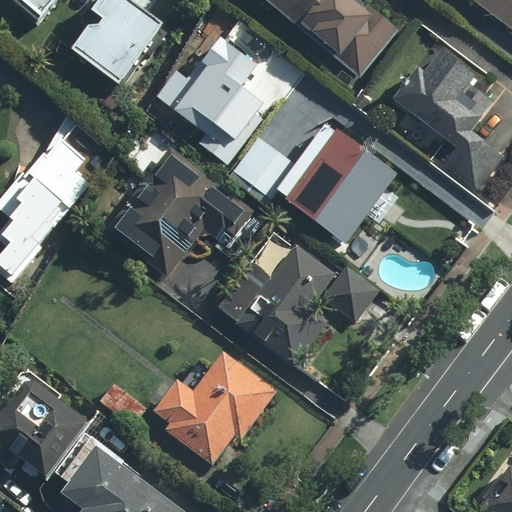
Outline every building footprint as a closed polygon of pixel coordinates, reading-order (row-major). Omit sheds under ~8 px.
[(65,0),(48,0),(58,8),(65,0)] [(106,17),(87,40),(131,76),(156,46),(176,21),(149,0),(110,0),(106,6),(119,17),(114,23),(106,17)] [(369,0),(279,0),(365,76),(404,31),(369,0)] [(511,0),(482,0),(482,2),(511,24),(511,0)] [(207,57),(216,63),(182,115),(225,143),(287,49),(254,28),(248,37),(229,25),(207,57)] [(509,155),(477,128),(500,102),(483,87),(498,69),(456,34),(400,98),(453,143),(442,155),(481,188),(509,155)] [(404,167),(334,121),(286,194),(356,240),(404,167)] [(21,239),(0,262),(0,265),(14,279),(99,184),(81,169),(92,157),(90,156),(91,155),(68,135),(6,205),(22,220),(12,231),(21,239)] [(268,207),(175,144),(115,233),(178,275),(208,231),(239,251),(268,207)] [(280,231),(225,310),(301,363),(330,322),(313,310),(340,272),(280,231)] [(201,389),(186,377),(165,406),(180,417),(173,426),(219,461),(240,433),(246,437),(283,388),(231,349),(201,389)] [(18,469),(29,455),(54,475),(98,422),(41,376),(0,427),(0,431),(14,443),(3,457),(18,469)] [(121,382),(104,405),(137,430),(154,408),(121,382)] [(192,511),(107,443),(69,489),(92,507),(87,511),(192,511)] [(491,504),(499,510),(497,511),(511,511),(511,492),(508,498),(500,492),(491,504)]
